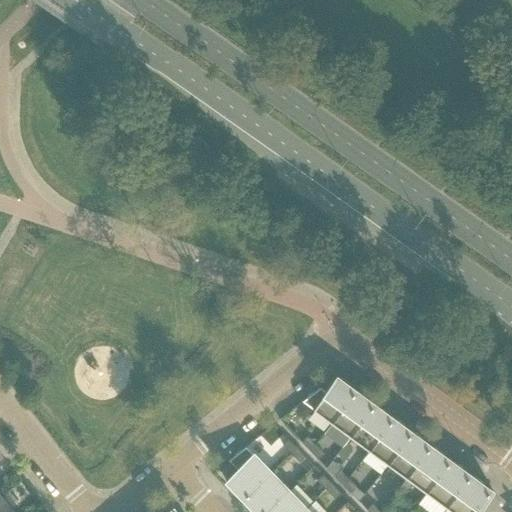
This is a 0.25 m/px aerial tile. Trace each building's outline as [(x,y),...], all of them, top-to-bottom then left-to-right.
[(319,387),(302,401),(331,423),(356,390),(353,388),(352,389),(348,386),(348,384),(336,375),(325,391),(319,387)] [(356,390),(331,423),(350,437),(374,403),(372,402),(371,403),(366,399),(367,398),(356,390)] [(374,403),(350,437),(368,451),(393,417),(391,415),(390,417),(385,413),(386,412),(374,403)] [(393,417),(368,451),(387,465),(412,431),(409,429),(408,430),(404,427),(405,426),(393,417)] [(412,431),(387,465),(406,478),(430,445),(428,443),(427,444),(422,441),(423,439),(412,431)] [(315,445),(307,437),(301,442),(309,451),(315,445)] [(296,448),(288,439),(282,445),(290,453),(296,448)] [(318,459),(323,454),(315,445),(309,451),(318,459)] [(430,445),(406,478),(426,493),(450,459),(448,458),(447,459),(442,455),(443,454),(430,445)] [(225,481),(243,499),(270,473),(245,447),(228,460),(237,470),(225,481)] [(304,456),(296,448),(290,453),(299,462),(304,456)] [(426,493),(446,508),(470,474),(468,472),(467,474),(462,470),(463,469),(450,459),(426,493)] [(348,479),(339,471),(334,476),(342,485),(348,479)] [(243,499),(255,511),(265,511),(288,491),(270,473),(243,499)] [(482,485),(483,483),(470,474),(446,508),(451,511),(474,511),(491,489),(488,487),(487,488),(482,485)] [(331,483),(322,475),(317,480),(325,489),(331,483)] [(350,493),(356,488),(348,479),(342,485),(350,493)] [(339,492),(331,483),(325,489),(333,498),(339,492)] [(288,491),(265,511),(301,511),(305,508),(288,491)] [(0,511),(10,511),(0,498),(1,498),(1,497),(0,498),(0,511)]
